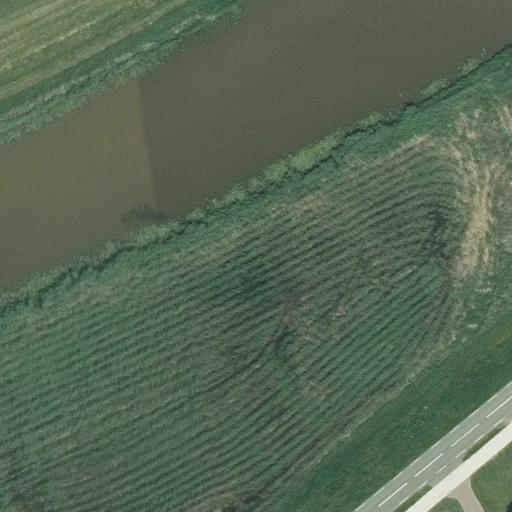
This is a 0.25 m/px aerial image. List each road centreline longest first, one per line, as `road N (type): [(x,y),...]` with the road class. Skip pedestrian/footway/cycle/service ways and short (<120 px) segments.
road 1 (secondary): [(369,511),(511,396)]
road 2 (unclassified): [(413,511),(511,428)]
